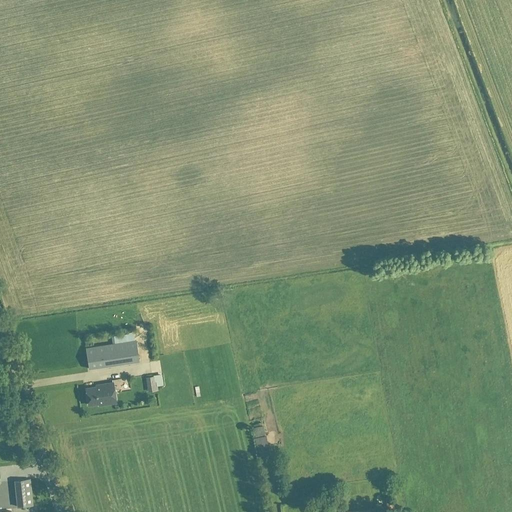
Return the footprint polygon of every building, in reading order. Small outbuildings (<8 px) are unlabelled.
[(86,349),(89,369),(139,362),(136,341),(86,349)] [(146,378),(148,392),(158,391),(157,382),(155,382),(154,376),(146,378)] [(99,404),(99,405),(116,403),(113,383),(101,385),(101,387),(86,389),(89,405),(99,404)] [(255,439),(265,437),(263,427),(253,429),(255,439)] [(266,437),(265,437),(255,439),(259,459),(270,457),(266,437)] [(15,481),(18,507),(33,506),(30,480),(15,481)] [(279,502),(281,510),(295,507),(293,499),(279,502)]
